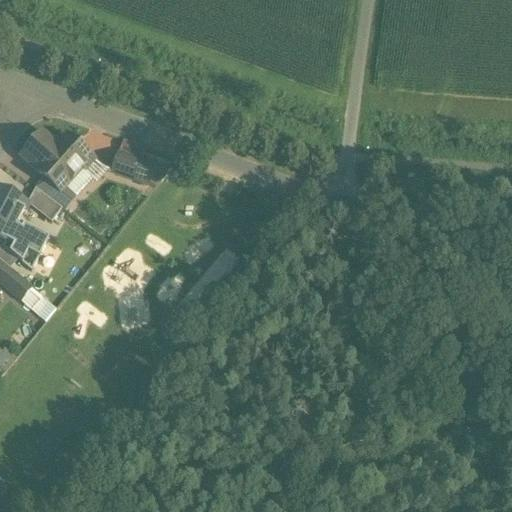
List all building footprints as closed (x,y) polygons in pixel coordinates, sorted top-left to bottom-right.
[(66,137),(57,147),(43,135),(22,158),(44,178),(61,194),(66,189),(83,170),(85,172),(94,163),(94,162),(66,137)] [(169,171),(120,154),(113,173),(106,170),(94,162),(94,163),(105,171),(155,188),(169,171)] [(66,189),(61,194),(44,178),(35,189),(64,211),(76,197),(66,189)] [(0,241),(5,244),(6,245),(15,229),(27,206),(0,191),(0,241)] [(21,232),(15,229),(6,245),(5,244),(2,250),(31,274),(48,241),(23,228),(21,232)] [(31,291),(0,265),(0,285),(21,302),(31,291)] [(1,355),(0,356),(0,372),(4,377),(16,363),(4,351),(0,355),(1,355)] [(44,511),(28,500),(19,511),(44,511)]
